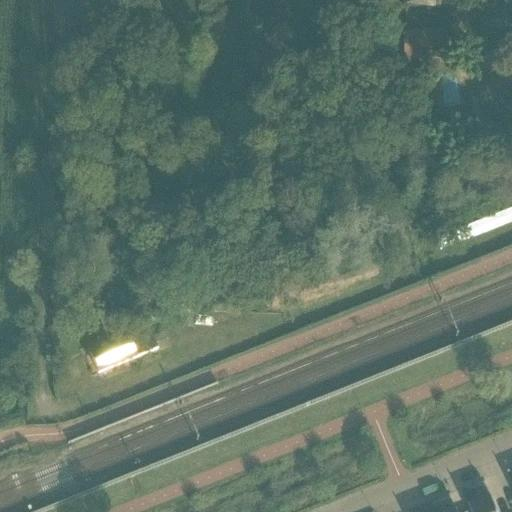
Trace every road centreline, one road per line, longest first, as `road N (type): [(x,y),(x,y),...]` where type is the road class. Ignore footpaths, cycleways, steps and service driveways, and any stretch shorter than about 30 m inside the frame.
road 1 (track): [(41,423),(32,0)]
road 2 (residential): [(354,511),(511,447)]
